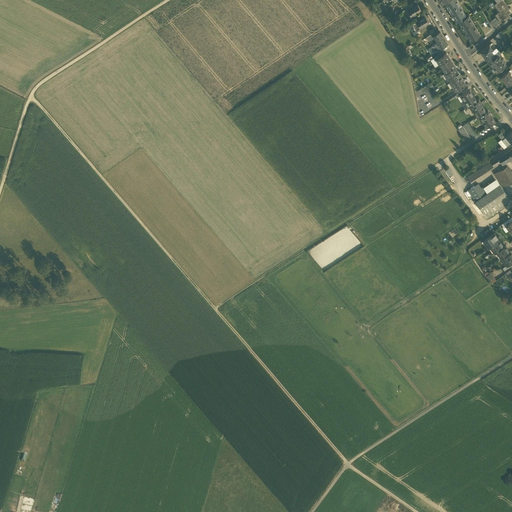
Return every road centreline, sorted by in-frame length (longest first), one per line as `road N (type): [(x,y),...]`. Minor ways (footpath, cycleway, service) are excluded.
road 1 (track): [(30,95),(347,464)]
road 2 (track): [(215,307),(305,251),(324,274),(364,246),(347,224),(436,166)]
road 3 (track): [(347,464),(511,357)]
road 4 (track): [(30,95),(166,0)]
